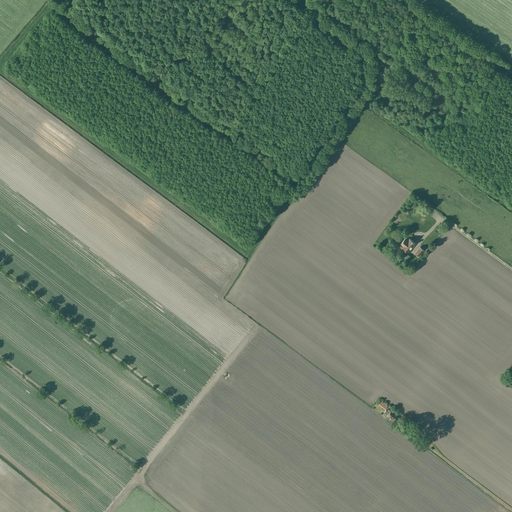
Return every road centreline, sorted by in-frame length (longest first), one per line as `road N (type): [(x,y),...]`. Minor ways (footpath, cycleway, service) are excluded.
road 1 (track): [(0,69),(243,250),(292,195),(357,96)]
road 2 (track): [(511,208),(357,96)]
road 3 (track): [(357,96),(365,83),(361,49),(293,0)]
